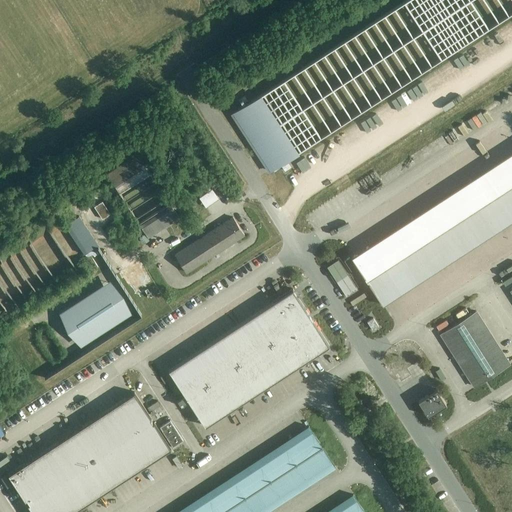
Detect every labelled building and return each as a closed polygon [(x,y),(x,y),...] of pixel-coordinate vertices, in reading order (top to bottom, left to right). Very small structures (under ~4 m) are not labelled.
[(511,13),(511,0),(406,0),(257,97),(254,99),(243,106),(242,104),(247,100),(245,96),(239,100),(243,106),(241,108),(232,113),(238,121),(270,171),(274,168),(278,166),(281,164),(285,171),(291,167),(288,163),(283,166),(281,164),(292,157),(295,155),(317,140),(511,13)] [(382,304),(383,305),(384,304),(383,304),(441,266),(442,265),(442,266),(443,265),(442,265),(443,265),(500,228),(500,227),(501,228),(502,227),(501,227),(502,227),(511,219),(511,152),(470,179),(469,179),(470,180),(469,180),(412,218),(411,217),(411,218),(368,246),(352,256),(351,256),(352,257),(351,257),(352,258),(382,304),(381,304),(382,305),(382,304)] [(214,188),(220,197),(225,194),(219,185),(214,188)] [(102,201),(94,206),(94,207),(102,219),(110,214),(102,201)] [(85,254),(98,246),(79,216),(67,224),(84,252),(85,254)] [(187,272),(244,235),(233,217),(175,254),(187,272)] [(344,261),(351,271),(356,268),(349,257),(344,261)] [(123,311),(107,288),(68,314),(83,337),(123,311)] [(189,401),(205,426),(329,345),(293,289),(292,289),(169,370),(185,395),(177,400),(181,406),(187,402),(189,401)] [(509,364),(476,311),(441,334),(474,386),(509,364)] [(367,322),(372,330),(378,327),(373,318),(367,322)] [(435,391),(419,401),(428,415),(446,404),(437,389),(435,391)] [(134,392),(8,474),(25,500),(27,499),(29,503),(28,504),(32,511),(72,511),(171,448),(154,422),(153,423),(150,419),(151,418),(134,392)] [(170,420),(159,427),(173,447),(183,440),(170,420)] [(166,511),(258,511),(332,464),(304,422),(166,511)] [(319,511),(361,511),(349,492),(319,511)]
